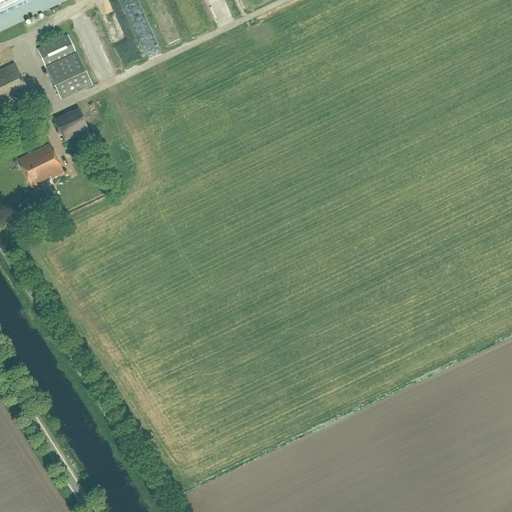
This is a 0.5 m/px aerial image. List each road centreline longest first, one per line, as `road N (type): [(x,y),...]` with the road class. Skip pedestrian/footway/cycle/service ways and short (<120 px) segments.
road 1 (track): [(0,136),(288,0)]
road 2 (unclassified): [(169,511),(0,245)]
road 3 (unclassified): [(90,511),(0,368)]
